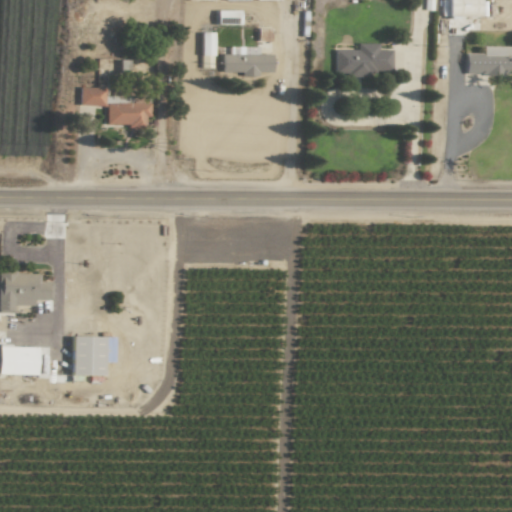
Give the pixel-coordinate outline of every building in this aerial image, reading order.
[(483,16),(482,0),(449,0),(450,17),(483,16)] [(212,69),(213,33),(199,33),(198,69),(212,69)] [(377,44),(356,44),(356,50),(335,51),(335,76),(391,75),(391,50),(377,51),(377,44)] [(221,55),(222,73),(273,72),(273,55),(258,55),(257,47),(228,47),(228,55),(221,55)] [(466,75),(511,75),(511,54),(511,48),(482,47),(482,54),(466,54),(466,75)] [(105,125),(131,125),(131,130),(144,130),(144,118),(149,118),(149,104),(104,104),(104,88),(78,88),(78,106),(105,106),(105,125)] [(0,305),(34,306),(34,301),(49,301),(50,282),(39,282),(39,274),(0,273),(0,305)] [(71,376),(104,377),(105,338),(72,337),(71,376)] [(0,347),(0,375),(37,376),(38,348),(0,347)]
